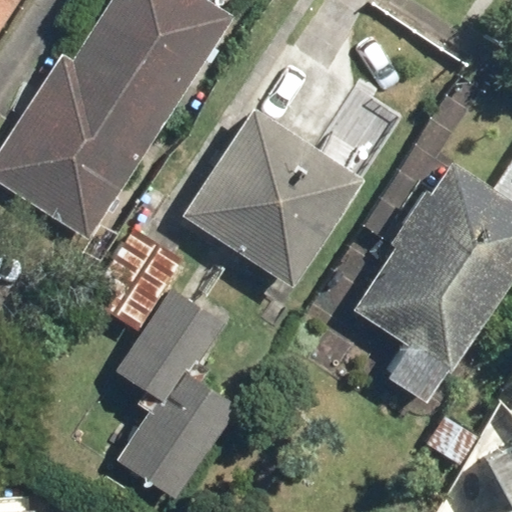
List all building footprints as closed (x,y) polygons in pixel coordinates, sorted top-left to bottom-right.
[(56,53),(0,141),(0,185),(82,237),(224,14),(201,0),(103,0),(66,59),(56,53)] [(248,105),(177,211),(285,282),(355,176),(248,105)] [(378,373),(417,398),(511,255),(511,149),(488,186),(446,158),(348,306),(400,340),(378,373)] [(124,226),(83,298),(134,327),(175,255),(124,226)] [(151,395),(110,457),(168,495),(228,402),(179,371),(213,319),(163,286),(110,369),(151,395)] [(511,511),(511,498),(484,511),(511,511)] [(0,511),(24,511),(24,502),(0,503),(0,511)]
